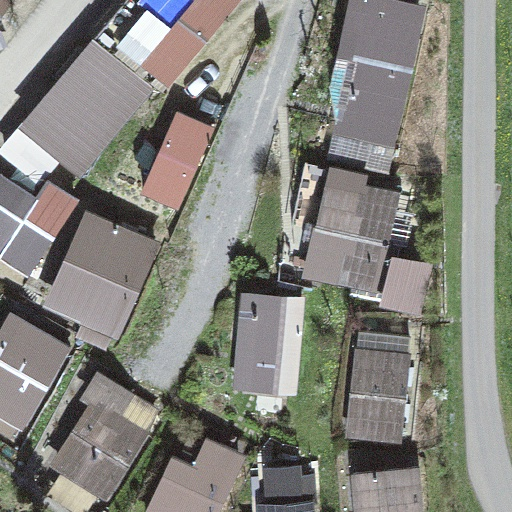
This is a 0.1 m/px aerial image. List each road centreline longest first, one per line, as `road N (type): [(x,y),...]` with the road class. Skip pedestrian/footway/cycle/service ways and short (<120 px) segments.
road 1 (track): [(505,511),(485,455),(482,406),(474,0)]
road 2 (track): [(299,0),(222,237),(160,371)]
